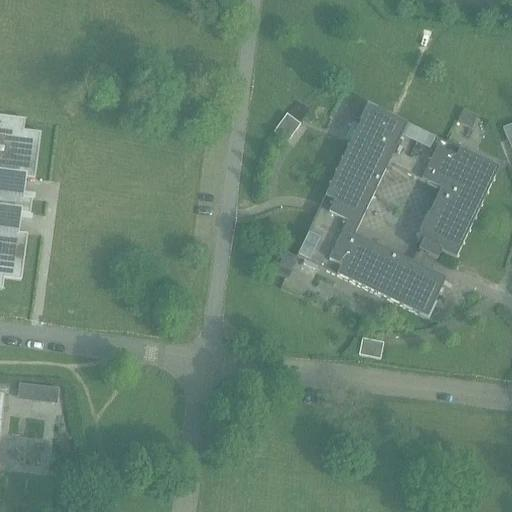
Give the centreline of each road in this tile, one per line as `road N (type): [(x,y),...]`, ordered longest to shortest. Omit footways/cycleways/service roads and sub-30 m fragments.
road 1 (residential): [(205,362),(257,0)]
road 2 (residential): [(205,362),(511,399)]
road 3 (residential): [(0,334),(205,362)]
road 4 (residential): [(186,511),(205,362)]
